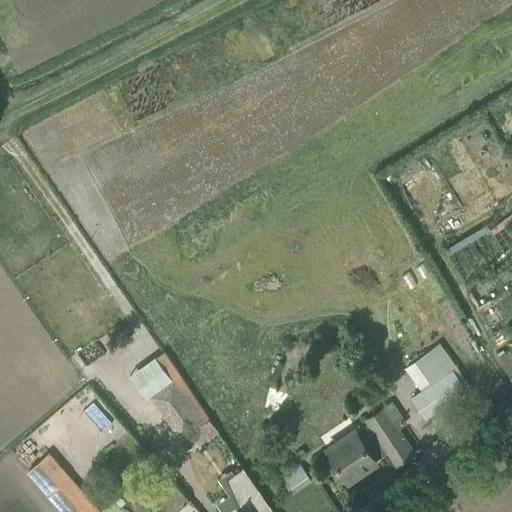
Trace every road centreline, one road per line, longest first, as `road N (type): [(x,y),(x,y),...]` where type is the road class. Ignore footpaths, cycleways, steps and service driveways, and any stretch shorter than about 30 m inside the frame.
road 1 (track): [(246,0),(0,130)]
road 2 (unclassified): [(373,511),(511,418)]
